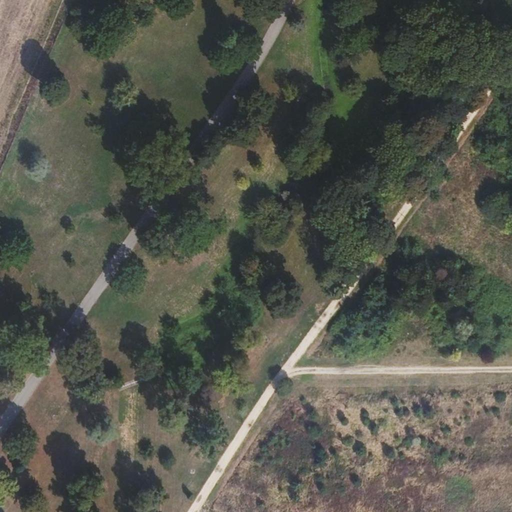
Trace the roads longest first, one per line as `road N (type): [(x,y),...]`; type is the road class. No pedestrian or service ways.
road 1 (track): [(511,50),(192,511)]
road 2 (track): [(511,366),(283,372)]
